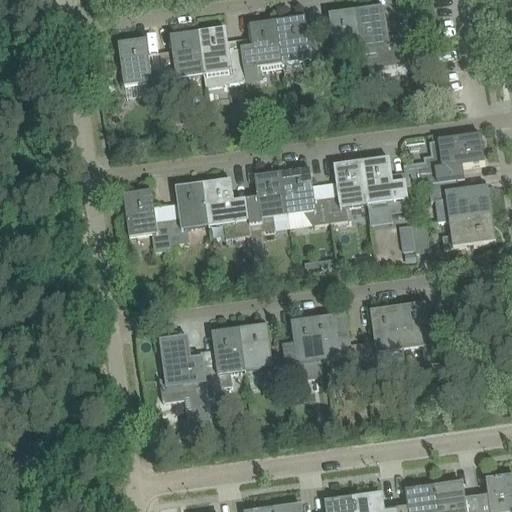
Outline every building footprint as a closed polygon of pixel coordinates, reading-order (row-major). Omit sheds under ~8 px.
[(373,15),(358,17),(364,57),(366,73),(393,70),(406,68),(402,39),(389,41),(386,11),(373,13),(373,15)] [(334,49),(322,50),(324,63),(326,76),(338,74),(344,73),(342,60),(364,57),(358,17),(331,21),(330,21),(332,35),(333,38),(334,49)] [(294,26),(279,28),(284,68),(306,65),(308,65),(309,78),(314,77),(326,76),(324,63),(322,50),(311,52),(309,42),(309,39),(306,22),(294,24),(294,26)] [(255,60),(243,61),(245,73),(247,87),(259,85),(262,84),(265,84),(264,76),(285,73),(284,68),(279,28),(252,32),(251,32),(253,43),(254,51),(255,60)] [(215,37),(199,39),(205,79),(207,92),(229,89),(235,88),(247,87),(245,73),(243,61),(231,63),(229,46),(227,33),(214,35),(215,37)] [(176,71),(164,72),(166,84),(167,97),(179,96),(191,94),(189,81),(205,79),(199,39),(173,43),(172,43),(173,55),(176,71)] [(121,50),(120,50),(125,89),(126,89),(148,86),(150,100),(155,99),(162,98),(167,97),(166,84),(164,72),(152,74),(150,58),(148,44),(135,46),(135,48),(121,50)] [(290,118),(277,119),(279,132),(291,130),(290,118)] [(170,125),(158,126),(159,138),(172,137),(170,125)] [(429,173),(420,174),(422,189),(429,188),(433,187),(437,187),(458,184),(456,171),(463,170),(486,167),(484,155),(482,155),(480,140),(480,139),(469,141),(439,145),(434,146),(436,159),(436,161),(427,162),(429,173)] [(378,166),(363,169),(369,210),(391,207),(393,218),(398,217),(411,216),(410,206),(408,191),(407,191),(395,192),(393,178),(391,163),(378,165),(378,166)] [(339,200),(328,202),(331,227),(348,225),(347,213),(369,210),(363,169),(336,172),(335,173),(337,186),(337,187),(339,200)] [(299,178),(284,180),(290,222),(306,219),(313,229),(319,229),(331,227),(328,202),(315,204),(314,190),(313,190),(311,174),(299,176),(299,178)] [(260,211),(248,213),(250,227),(251,229),(251,230),(252,240),(252,242),(253,243),(254,252),(265,251),(264,241),(263,237),(264,236),(270,236),(276,235),(275,224),(290,222),(284,180),(257,183),(256,184),(259,202),(260,211)] [(433,187),(429,188),(431,205),(435,204),(438,226),(451,224),(491,219),(488,192),(488,191),(467,194),(462,195),(459,195),(458,184),(437,187),(433,187)] [(220,189),(205,191),(211,233),(225,231),(227,243),(240,242),(252,240),(251,230),(251,229),(250,227),(248,213),(236,215),(235,205),(232,185),(220,187),(220,189)] [(181,222),(169,224),(173,249),(190,246),(189,236),(211,233),(205,191),(178,194),(177,194),(179,209),(181,222)] [(126,201),(125,202),(130,241),(131,241),(153,238),(156,256),(168,255),(173,254),(174,254),(173,249),(169,224),(157,225),(155,212),(153,196),(140,198),(141,199),(126,201)] [(453,239),(443,241),(445,254),(455,253),(497,247),(495,234),(493,234),(491,219),(451,224),(451,230),(453,239)] [(417,258),(431,256),(427,227),(413,229),(417,258)] [(386,260),(377,261),(378,270),(387,269),(386,260)] [(334,264),(306,268),(308,281),(336,276),(334,264)] [(415,312),(399,314),(405,354),(423,352),(424,364),(427,364),(434,363),(447,361),(444,336),(443,332),(430,333),(427,308),(414,310),(415,312)] [(375,345),(364,347),(367,372),(379,370),(385,369),(407,366),(405,354),(399,314),(373,318),(372,318),(375,345)] [(335,323),(320,325),(326,366),(348,363),(350,374),(355,373),(367,372),(364,347),(352,349),(348,319),(335,321),(335,323)] [(295,351),(284,352),(284,358),(286,371),(288,383),(288,386),(307,384),(328,381),(326,366),(320,325),(294,329),(292,329),(295,351)] [(256,334),(241,336),(247,377),(262,375),(270,385),(271,385),(276,385),(288,383),(286,371),(284,358),(272,360),(268,330),(256,332),(256,334)] [(217,367),(205,369),(207,383),(208,388),(209,394),(220,392),(225,392),(233,390),(232,379),(247,377),(241,336),(214,340),(213,340),(215,354),(217,367)] [(162,347),(161,347),(166,383),(162,384),(165,404),(193,400),(196,424),(190,425),(193,441),(215,438),(212,417),(209,394),(208,388),(207,383),(205,369),(204,361),(192,363),(191,358),(189,341),(176,343),(177,344),(162,347)] [(491,506),(478,507),(479,511),(511,511),(511,481),(502,483),(502,482),(496,483),(496,484),(488,485),(490,500),(490,504),(491,506)] [(453,490),(435,492),(438,511),(479,511),(478,507),(467,509),(467,508),(466,503),(464,488),(453,490)] [(438,511),(435,492),(422,494),(422,493),(415,494),(415,495),(407,496),(409,511),(438,511)] [(385,511),(383,500),(355,504),(356,511),(385,511)]
